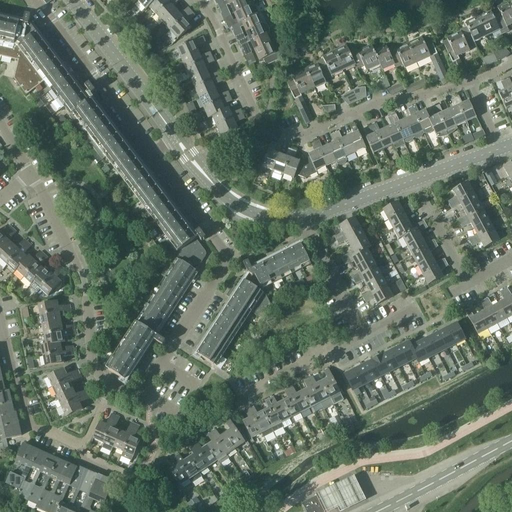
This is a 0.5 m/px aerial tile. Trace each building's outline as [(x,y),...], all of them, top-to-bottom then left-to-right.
[(147,10),(150,7),(149,7),(156,0),(140,0),(139,1),(147,10)] [(156,0),(149,7),(150,7),(157,15),(172,0),(156,0)] [(172,0),(157,15),(164,23),(177,11),(173,6),(180,0),(172,0)] [(230,5),(241,0),(228,0),(228,1),(218,6),(220,10),(227,7),(230,5)] [(241,0),(230,5),(235,15),(254,6),(250,7),(246,0),(241,0)] [(498,7),(500,13),(505,22),(497,26),(499,31),(502,35),(509,31),(507,27),(511,24),(511,8),(509,3),(508,4),(508,3),(498,7)] [(229,29),(232,28),(232,27),(242,23),(257,16),(257,15),(258,14),(258,13),(258,11),(257,8),(255,7),(254,6),(235,15),(237,20),(234,22),(227,25),(229,29)] [(164,23),(171,30),(192,12),(189,8),(181,15),(177,11),(164,23)] [(192,12),(171,30),(179,39),(192,27),(188,23),(196,16),(192,12)] [(491,12),(477,18),(486,37),(499,31),(497,26),(505,22),(500,13),(493,16),(491,12)] [(244,27),(246,33),(265,24),(265,23),(265,22),(265,20),(264,16),(262,15),(261,14),(258,15),(258,14),(257,15),(257,16),(242,23),(232,27),(232,28),(234,31),(241,28),(244,27)] [(124,178),(180,251),(206,255),(205,252),(141,166),(91,101),(88,103),(32,27),(33,23),(30,22),(31,17),(25,15),(23,24),(0,18),(0,56),(18,61),(14,79),(26,96),(47,80),(73,114),(69,117),(103,161),(109,157),(124,178)] [(461,32),(460,32),(464,40),(471,37),(474,43),(486,37),(477,18),(477,17),(466,23),(464,24),(466,28),(460,31),(461,32)] [(239,43),(241,46),(247,43),(251,42),(267,34),(267,35),(270,33),(269,33),(270,31),(269,29),(268,26),(267,24),(265,24),(246,33),(248,37),(245,38),(246,40),(239,43)] [(464,40),(460,32),(447,39),(448,41),(443,43),(461,80),(467,76),(458,57),(469,52),(468,50),(475,46),(474,43),(471,37),(464,40)] [(251,42),(255,51),(271,44),(267,35),(267,34),(251,42)] [(178,49),(182,59),(199,52),(197,46),(206,42),(204,37),(178,49)] [(419,39),(408,44),(417,63),(430,57),(444,86),(451,83),(430,38),(423,41),(423,39),(420,40),(419,39)] [(271,44),(255,51),(260,62),(263,60),(266,66),(285,58),(282,52),(279,51),(275,53),(271,44)] [(408,46),(397,51),(399,56),(392,59),(395,65),(396,68),(403,65),(405,69),(417,63),(408,44),(407,45),(408,46)] [(345,46),(335,51),(344,71),(355,66),(353,60),(360,57),(358,52),(356,47),(349,51),(347,47),(346,47),(345,46)] [(370,46),(358,52),(360,57),(353,60),(355,66),(356,68),(364,65),(366,71),(380,65),(374,51),(372,47),(370,47),(370,46)] [(384,46),(374,51),(380,65),(383,70),(395,65),(392,59),(399,56),(397,51),(395,47),(388,50),(386,47),(385,47),(384,46)] [(510,54),(504,47),(493,52),(494,54),(497,62),(501,60),(506,58),(510,54)] [(324,59),(323,59),(328,69),(321,72),(324,81),(325,81),(332,77),(332,76),(344,71),(335,51),(334,52),(334,53),(323,57),(324,59)] [(182,59),(187,69),(213,57),(211,53),(202,57),(199,52),(182,59)] [(486,67),(497,62),(494,54),(482,59),(486,67)] [(187,69),(191,79),(208,71),(206,66),(215,62),(215,61),(213,57),(187,69)] [(307,68),(304,70),(314,89),(326,84),(325,81),(324,81),(321,72),(328,69),(323,59),(316,63),(317,64),(307,69),(307,68)] [(314,89),(304,70),(294,74),(294,75),(292,76),(293,78),(286,82),(306,125),(313,122),(301,95),(314,89)] [(191,79),(195,89),(222,77),(220,73),(210,77),(208,71),(191,79)] [(195,89),(200,98),(216,91),(214,86),(224,82),(222,77),(195,89)] [(377,87),(381,91),(390,87),(386,79),(377,87)] [(424,80),(405,89),(405,90),(408,95),(427,86),(424,80)] [(511,107),(511,96),(505,81),(501,83),(505,91),(498,93),(506,110),(511,107)] [(405,90),(405,89),(403,83),(388,90),(391,97),(405,90)] [(86,88),(92,96),(96,93),(90,85),(86,88)] [(358,89),(353,91),(358,102),(366,98),(365,89),(358,89)] [(200,98),(204,109),(230,97),(228,92),(219,97),(216,91),(200,98)] [(358,102),(353,91),(347,94),(342,99),(348,106),(358,102)] [(459,96),(455,98),(466,122),(476,118),(476,119),(477,118),(469,101),(468,101),(468,102),(463,104),(459,96)] [(209,119),(213,117),(225,111),(223,106),(233,102),(230,97),(204,109),(209,119)] [(454,108),(449,110),(456,127),(457,127),(465,123),(467,128),(468,127),(466,122),(455,98),(451,100),(454,108)] [(39,99),(35,102),(40,108),(44,105),(39,99)] [(439,105),(436,107),(449,136),(450,135),(452,134),(454,133),(455,131),(457,130),(458,129),(457,127),(456,127),(449,110),(443,113),(439,105)] [(322,107),(326,116),(335,112),(335,106),(322,107)] [(416,106),(412,107),(424,134),(426,134),(428,134),(432,133),(433,132),(433,130),(434,129),(430,119),(425,110),(425,111),(420,114),(416,106)] [(411,117),(406,120),(415,138),(417,139),(418,139),(422,138),(423,136),(424,134),(412,107),(408,110),(411,117)] [(435,117),(430,119),(434,129),(433,130),(437,139),(439,138),(441,138),(443,138),(445,137),(447,137),(449,136),(436,107),(431,109),(435,117)] [(213,117),(217,127),(243,115),(241,110),(232,115),(229,109),(225,111),(213,117)] [(243,115),(217,127),(222,137),(238,130),(236,124),(245,120),(243,115)] [(396,115),(393,116),(405,143),(407,144),(409,144),(412,142),(413,141),(414,139),(415,138),(406,120),(400,123),(396,115)] [(392,127),(387,129),(394,145),(396,150),(405,145),(404,143),(405,143),(393,116),(388,119),(392,127)] [(354,134),(349,137),(356,153),(365,149),(365,150),(366,149),(355,126),(355,125),(355,124),(350,127),(354,134)] [(377,124),(374,125),(384,150),(394,145),(387,129),(380,132),(377,124)] [(384,150),(374,125),(369,128),(372,135),(366,138),(366,137),(366,138),(374,155),(374,154),(384,150)] [(339,132),(335,133),(346,158),(356,153),(349,137),(343,139),(339,132)] [(334,143),(329,146),(337,162),(336,163),(338,165),(339,165),(340,166),(341,166),(342,166),(345,164),(346,163),(347,162),(347,161),(346,158),(335,133),(331,135),(334,143)] [(319,141),(316,142),(327,167),(336,163),(337,162),(329,146),(323,149),(319,141)] [(264,167),(275,171),(281,155),(274,152),(277,144),(272,142),(270,147),(269,151),(266,158),(263,167),(264,168),(264,167)] [(299,163),(296,175),(306,179),(306,178),(318,173),(317,171),(327,167),(316,142),(311,144),(315,152),(308,155),(309,157),(302,161),(301,162),(299,163)] [(266,145),(262,156),(266,158),(269,151),(270,147),(266,145)] [(275,171),(285,175),(294,151),(289,149),(286,157),(281,155),(275,171)] [(296,175),(299,163),(301,162),(302,161),(300,162),(294,160),(297,152),(294,151),(285,175),(294,179),(296,175)] [(448,202),(450,206),(474,193),(468,182),(453,191),(456,197),(448,202)] [(460,204),(464,211),(479,203),(474,193),(450,206),(451,208),(460,204)] [(383,211),(389,223),(413,209),(411,204),(402,208),(399,203),(383,211)] [(459,222),(461,225),(484,212),(479,203),(464,211),(466,216),(459,222)] [(389,223),(394,232),(410,224),(406,217),(414,211),(413,209),(389,223)] [(470,224),(474,230),(489,222),(484,212),(461,225),(462,227),(470,224)] [(335,238),(338,243),(361,230),(355,219),(340,227),(343,233),(335,238)] [(399,240),(403,238),(426,225),(425,222),(412,228),(410,224),(394,232),(399,240)] [(469,241),(471,244),(494,231),(489,222),(474,230),(477,235),(469,241)] [(403,238),(408,248),(424,239),(421,234),(428,229),(426,225),(403,238)] [(0,243),(13,230),(9,226),(1,234),(0,233),(0,243)] [(0,243),(0,258),(13,245),(8,241),(16,233),(13,230),(0,243)] [(348,241),(351,248),(366,240),(361,230),(338,243),(339,245),(348,241)] [(196,234),(202,242),(206,239),(200,231),(196,234)] [(494,231),(471,244),(472,246),(481,243),(484,249),(499,240),(494,231)] [(408,248),(413,257),(436,245),(435,241),(426,245),(424,239),(408,248)] [(0,258),(0,259),(7,266),(20,252),(23,249),(23,248),(28,243),(24,240),(16,248),(13,245),(0,258)] [(342,260),(344,264),(368,251),(367,250),(371,248),(366,240),(351,248),(353,252),(342,260)] [(23,248),(23,249),(26,252),(31,246),(28,243),(23,248)] [(249,275),(244,282),(266,296),(262,288),(310,263),(301,245),(252,270),(248,262),(243,265),(249,275)] [(413,257),(418,266),(433,258),(431,253),(438,248),(436,245),(413,257)] [(206,255),(180,251),(175,254),(161,276),(167,280),(139,323),(108,371),(125,382),(156,334),(205,257),(206,255)] [(355,262),(358,268),(373,260),(368,251),(344,264),(346,266),(355,262)] [(14,272),(16,271),(27,259),(20,252),(7,266),(14,272)] [(36,257),(39,260),(44,255),(41,252),(36,257)] [(44,255),(39,260),(43,264),(48,258),(44,255)] [(16,271),(23,278),(36,264),(29,257),(27,259),(16,271)] [(418,266),(424,276),(447,264),(445,260),(436,263),(433,258),(418,266)] [(352,279),(354,282),(378,269),(373,260),(358,268),(360,273),(352,279)] [(23,278),(31,285),(44,271),(36,264),(23,278)] [(37,293),(40,290),(53,277),(53,276),(56,273),(61,268),(57,264),(49,273),(45,269),(44,271),(31,285),(29,286),(37,293)] [(400,264),(396,266),(400,273),(404,271),(400,264)] [(447,264),(424,276),(429,287),(444,278),(441,272),(449,267),(447,264)] [(61,268),(56,273),(59,276),(64,271),(61,268)] [(365,281),(368,287),(383,279),(378,269),(354,282),(356,285),(365,281)] [(53,277),(40,290),(48,297),(60,283),(53,277)] [(266,296),(244,282),(239,278),(227,297),(232,301),(197,356),(214,367),(249,312),(257,317),(258,317),(259,317),(260,317),(261,317),(273,310),(266,296)] [(363,298),(364,301),(388,288),(383,279),(368,287),(371,292),(363,298)] [(388,288),(364,301),(366,304),(375,301),(378,306),(393,298),(388,288)] [(504,301),(499,303),(507,319),(511,316),(511,305),(504,290),(500,292),(504,301)] [(487,299),(484,301),(497,324),(507,319),(499,303),(492,307),(487,299)] [(484,311),(479,314),(488,329),(497,324),(484,301),(481,303),(484,311)] [(39,306),(40,316),(59,312),(63,311),(71,310),(70,305),(58,308),(57,302),(39,306)] [(488,329),(479,314),(474,317),(469,309),(465,311),(469,320),(470,320),(478,335),(488,329)] [(40,316),(42,326),(61,322),(59,312),(40,316)] [(42,326),(44,336),(63,333),(63,332),(61,322),(42,326)] [(457,324),(447,329),(456,345),(465,340),(457,324)] [(456,345),(447,329),(438,333),(447,350),(456,345)] [(46,346),(60,344),(65,343),(64,337),(75,335),(75,330),(67,332),(63,332),(63,333),(44,336),(46,346)] [(447,350),(438,333),(429,338),(438,354),(447,350)] [(155,341),(163,346),(166,342),(158,337),(155,341)] [(438,354),(429,338),(420,343),(428,359),(438,354)] [(417,359),(411,348),(408,343),(399,347),(408,364),(417,359)] [(428,359),(420,343),(411,348),(417,359),(419,364),(428,359)] [(41,347),(43,356),(62,353),(60,344),(46,346),(41,347)] [(408,364),(399,347),(391,352),(399,368),(408,364)] [(494,350),(488,353),(492,359),(497,356),(494,350)] [(62,353),(43,356),(45,368),(64,364),(63,358),(75,355),(74,351),(66,352),(62,353)] [(399,368),(391,352),(381,357),(390,373),(399,368)] [(390,373),(381,357),(372,361),(381,378),(390,373)] [(381,378),(372,361),(363,366),(372,382),(381,378)] [(372,382),(363,366),(354,371),(362,387),(372,382)] [(48,378),(52,388),(80,375),(78,371),(67,376),(64,370),(48,378)] [(328,380),(322,383),(331,399),(330,400),(332,405),(335,403),(332,398),(341,394),(328,370),(324,372),(328,380)] [(362,387),(354,371),(345,375),(353,392),(362,387)] [(52,388),(57,397),(73,390),(71,384),(82,379),(80,375),(52,388)] [(313,378),(308,380),(321,404),(330,400),(331,399),(322,383),(317,386),(313,378)] [(308,390),(303,393),(311,409),(310,410),(312,415),(316,413),(313,408),(321,404),(308,380),(304,382),(308,390)] [(293,388),(289,390),(301,414),(301,415),(302,418),(304,417),(302,414),(310,410),(311,409),(303,393),(297,396),(293,388)] [(57,397),(61,407),(89,394),(87,391),(76,396),(73,390),(57,397)] [(289,400),(283,403),(294,424),(296,423),(293,418),(301,415),(301,414),(289,390),(285,392),(289,400)] [(0,406),(14,403),(12,392),(8,393),(0,394),(0,406)] [(89,394),(61,407),(66,418),(82,410),(79,404),(91,399),(89,394)] [(274,398),(269,400),(284,428),(284,429),(294,424),(283,403),(278,406),(274,398)] [(269,410),(264,413),(274,433),(284,428),(269,400),(265,402),(269,410)] [(0,417),(17,414),(14,403),(0,406),(0,417)] [(250,410),(262,434),(264,438),(274,433),(264,413),(258,416),(254,408),(250,410)] [(262,434),(250,410),(245,412),(249,420),(243,423),(249,433),(246,434),(251,445),(253,444),(251,440),(262,434)] [(0,435),(1,436),(2,441),(22,436),(17,414),(0,417),(0,435)] [(94,439),(103,444),(104,444),(116,416),(112,414),(107,425),(101,422),(94,439)] [(111,452),(113,448),(121,431),(115,429),(120,418),(116,416),(104,444),(103,444),(101,448),(111,452)] [(329,420),(335,432),(341,430),(340,429),(334,417),(329,420)] [(231,430),(225,434),(238,453),(238,452),(240,451),(238,448),(245,443),(248,447),(250,445),(243,436),(241,437),(230,421),(226,424),(231,430)] [(113,448),(123,453),(136,425),(132,423),(127,434),(121,431),(113,448)] [(136,425),(123,453),(133,457),(141,440),(135,438),(140,427),(136,425)] [(216,431),(212,433),(226,455),(234,450),(239,458),(241,456),(238,452),(238,453),(225,434),(220,437),(216,431)] [(212,443),(207,446),(217,461),(216,462),(221,469),(224,467),(222,464),(229,459),(226,455),(212,433),(208,436),(212,443)] [(197,443),(194,445),(208,467),(216,462),(217,461),(207,446),(202,450),(197,443)] [(6,483),(20,490),(24,481),(30,468),(38,450),(23,444),(16,462),(26,466),(22,476),(20,477),(11,473),(6,483)] [(194,455),(188,458),(199,473),(202,478),(204,480),(205,479),(201,472),(208,467),(194,445),(189,448),(194,455)] [(296,453),(293,447),(288,449),(288,450),(284,452),(287,458),(291,456),(291,455),(296,453)] [(34,485),(40,472),(48,455),(38,450),(30,468),(37,471),(32,482),(29,484),(24,481),(20,490),(17,496),(27,501),(34,485)] [(27,501),(37,505),(44,490),(50,477),(58,459),(48,455),(40,472),(47,476),(42,487),(39,488),(34,485),(27,501)] [(179,455),(175,458),(189,479),(193,484),(202,478),(199,473),(188,458),(183,462),(179,455)] [(189,479),(175,458),(171,460),(175,467),(170,471),(180,486),(189,479)] [(36,508),(44,511),(45,511),(54,494),(60,481),(68,463),(58,459),(50,477),(57,480),(52,491),(49,492),(44,490),(37,505),(36,508)] [(45,511),(57,511),(62,502),(69,486),(77,467),(68,463),(60,481),(67,484),(62,495),(59,496),(54,494),(45,511)] [(70,511),(72,507),(79,491),(89,468),(79,464),(77,467),(69,486),(77,490),(71,503),(68,505),(62,502),(57,511),(70,511)] [(82,511),(99,475),(100,475),(101,473),(89,468),(79,491),(87,494),(81,508),(78,509),(72,507),(70,511),(82,511)] [(241,476),(245,482),(251,478),(247,471),(241,476)] [(99,475),(82,511),(94,511),(92,511),(91,508),(94,500),(104,504),(112,486),(108,485),(110,479),(100,475),(99,475)] [(302,504),(306,511),(325,511),(326,511),(318,496),(302,504)]
